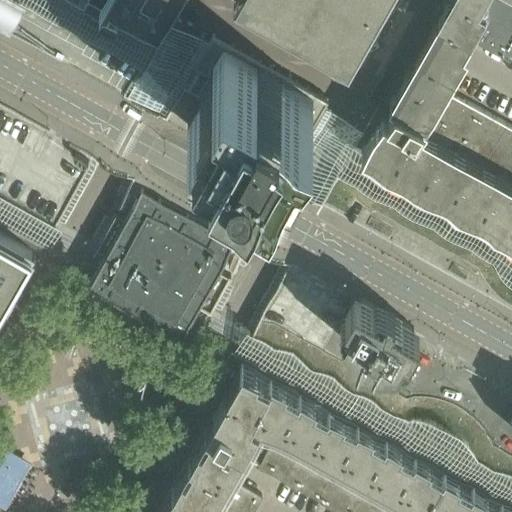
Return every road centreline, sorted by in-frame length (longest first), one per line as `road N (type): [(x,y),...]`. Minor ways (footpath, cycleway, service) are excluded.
road 1 (tertiary): [(511,350),(0,65)]
road 2 (residential): [(211,0),(205,9),(361,96),(403,21)]
road 3 (unclassified): [(511,82),(403,21)]
